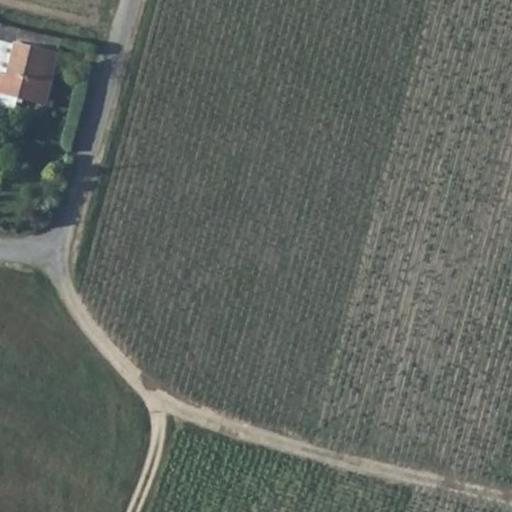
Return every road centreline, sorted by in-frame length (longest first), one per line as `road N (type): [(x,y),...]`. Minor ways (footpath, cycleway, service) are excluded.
road 1 (track): [(160,398),(245,434),(511,501)]
road 2 (unclassified): [(0,249),(26,251),(56,235),(73,202),(130,0)]
road 3 (track): [(160,398),(98,338),(43,245)]
